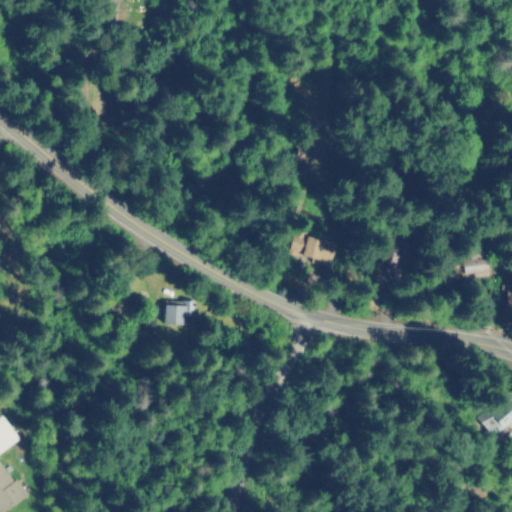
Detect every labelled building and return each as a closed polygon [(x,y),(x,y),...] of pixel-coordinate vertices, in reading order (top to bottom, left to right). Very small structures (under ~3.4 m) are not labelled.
[(312,148),(308,166),(282,159),(286,141),(312,148)] [(332,243),(326,264),(286,252),(293,231),(332,243)] [(417,247),(398,277),(373,261),(393,231),(417,247)] [(492,268),(460,276),(456,258),(487,249),(492,268)] [(511,312),(500,312),(500,285),(511,285),(511,312)] [(184,294),(184,298),(195,298),(195,316),(184,316),(185,320),(175,321),(165,321),(159,321),(158,294),(184,294)] [(151,332),(136,333),(136,311),(151,310),(151,332)] [(511,401),(511,420),(493,439),(478,423),(506,395),(511,401)] [(0,416),(14,437),(0,445),(0,416)] [(0,467),(9,480),(15,476),(24,490),(0,505),(0,467)]
